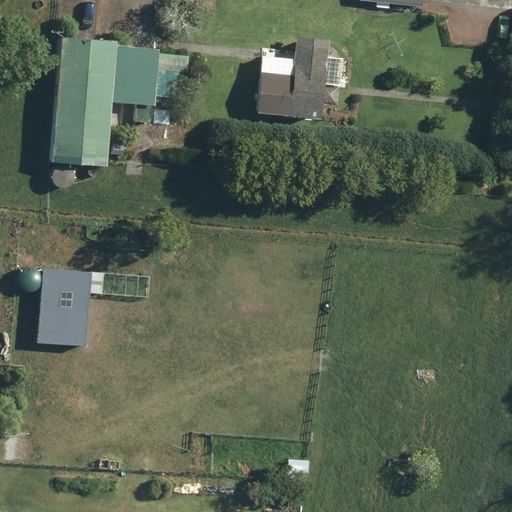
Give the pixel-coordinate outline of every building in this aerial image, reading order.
[(352,0),(373,2),(372,11),(384,12),(385,5),(413,8),(413,0),(352,0)] [(115,4),(98,3),(96,33),(113,34),(115,4)] [(148,54),(149,49),(104,46),(104,41),(49,37),(39,163),(93,167),(98,111),(105,112),(105,103),(129,105),(127,122),(143,123),(145,97),(177,99),(180,56),(148,54)] [(339,62),(317,59),(319,40),(286,37),(284,58),(253,55),(247,113),(311,120),(314,86),(344,89),(345,77),(337,77),(339,62)] [(141,297),(142,277),(34,270),(28,343),(76,346),(80,293),(141,297)]
